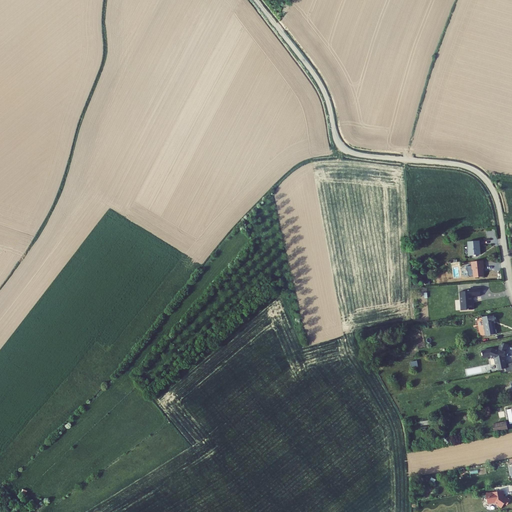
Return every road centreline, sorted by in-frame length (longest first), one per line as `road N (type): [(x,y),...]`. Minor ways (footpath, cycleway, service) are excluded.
road 1 (unclassified): [(255,0),(318,79),(342,146),(463,164)]
road 2 (residential): [(511,287),(497,199),(486,178),(463,164)]
